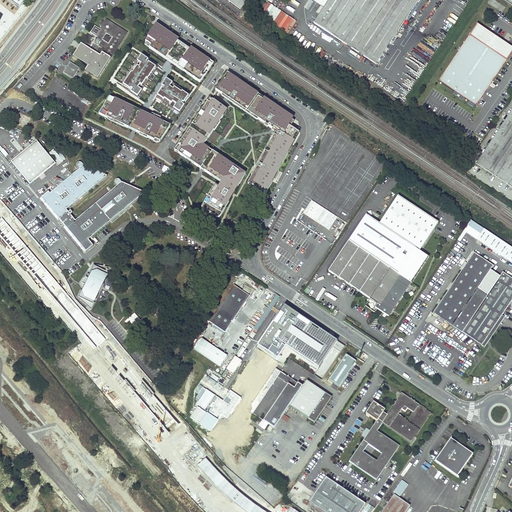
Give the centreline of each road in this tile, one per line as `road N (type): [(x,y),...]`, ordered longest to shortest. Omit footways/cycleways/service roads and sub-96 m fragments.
road 1 (residential): [(252,260),(311,122),(301,107),(144,0)]
road 2 (unknown): [(335,324),(340,299),(326,268),(387,181),(448,212),(446,235)]
road 3 (residential): [(457,406),(264,277),(252,260)]
road 4 (residential): [(176,220),(125,226),(84,257),(0,158)]
road 5 (residential): [(0,110),(21,102),(162,170),(181,200),(179,215)]
road 6 (unknown): [(79,255),(61,274),(72,294),(151,378)]
